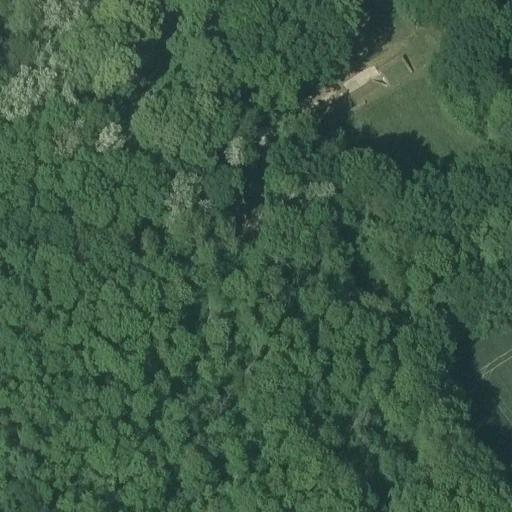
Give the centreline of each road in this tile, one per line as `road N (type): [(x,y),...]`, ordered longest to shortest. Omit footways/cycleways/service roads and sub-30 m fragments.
road 1 (track): [(511,501),(233,108),(169,0)]
road 2 (residential): [(0,117),(157,0)]
